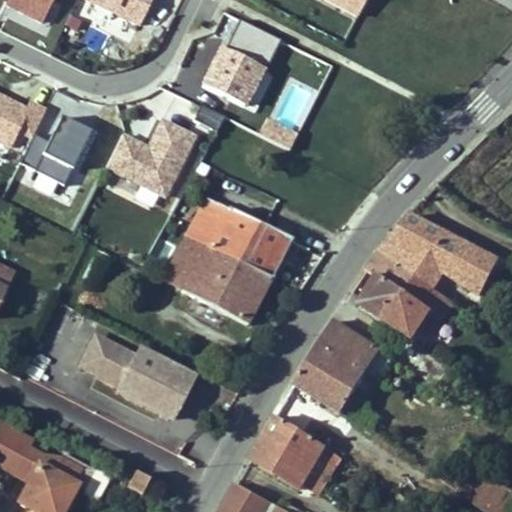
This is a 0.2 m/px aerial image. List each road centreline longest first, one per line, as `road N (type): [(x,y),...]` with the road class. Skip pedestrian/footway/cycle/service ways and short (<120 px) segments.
road 1 (tertiary): [(195,511),(244,420),(379,213),(511,83)]
road 2 (residential): [(193,0),(167,52),(137,77),(96,86),(0,43)]
